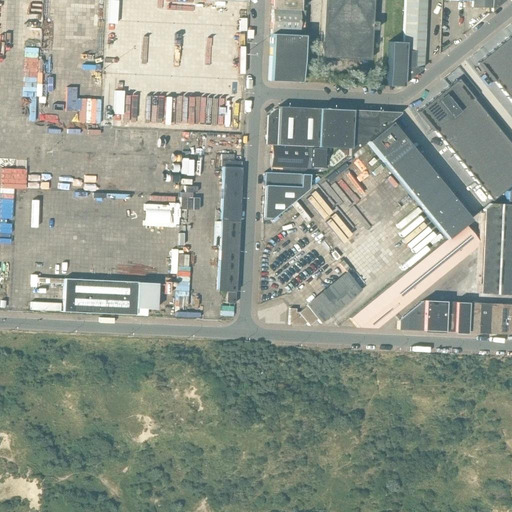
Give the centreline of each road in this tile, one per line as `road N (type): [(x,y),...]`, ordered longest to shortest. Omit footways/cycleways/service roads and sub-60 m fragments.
road 1 (unclassified): [(256,93),(399,100),(511,9)]
road 2 (unclassified): [(245,337),(511,348)]
road 3 (unclassified): [(0,324),(245,337)]
road 4 (unclassified): [(245,337),(256,93)]
